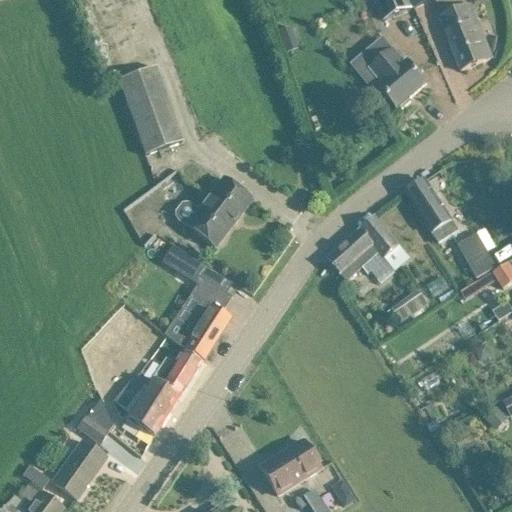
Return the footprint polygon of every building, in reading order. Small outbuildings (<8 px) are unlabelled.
[(412,6),(409,0),(375,0),(383,18),(412,6)] [(471,8),(440,21),(461,74),(493,61),(471,8)] [(290,29),(278,34),(282,44),(294,40),(290,29)] [(272,112),(243,33),(172,59),(200,138),(272,112)] [(393,53),(370,72),(382,86),(378,89),(397,112),(400,109),(402,112),(411,104),(409,102),(426,87),(407,65),(404,67),(393,53)] [(145,159),(182,145),(155,70),(118,84),(145,159)] [(289,104),(272,111),(272,112),(278,128),(296,121),(289,104)] [(290,126),(279,130),(287,149),(298,144),(290,126)] [(251,204),(223,182),(199,213),(191,208),(187,206),(182,207),(175,215),(175,220),(178,223),(186,229),(214,251),(251,204)] [(458,234),(437,200),(426,184),(406,197),(416,214),(438,247),(458,234)] [(375,221),(327,263),(347,285),(363,271),(369,277),(372,274),(380,284),(407,261),(375,221)] [(476,282),(497,271),(477,236),(457,248),(476,282)] [(203,268),(172,249),(164,263),(194,282),(203,268)] [(511,264),(493,276),(504,292),(511,287),(511,264)] [(231,301),(215,290),(204,283),(193,300),(202,306),(186,331),(174,323),(163,339),(203,365),(230,323),(221,317),(231,301)] [(460,296),(465,304),(480,294),(475,287),(460,296)] [(400,325),(427,306),(418,293),(391,312),(400,325)] [(201,368),(184,357),(183,356),(175,368),(165,362),(147,390),(130,378),(113,405),(130,416),(125,423),(153,441),(201,368)] [(112,428),(99,402),(86,421),(85,420),(77,430),(99,447),(112,428)] [(511,402),(503,407),(510,419),(511,418),(511,402)] [(494,434),(508,422),(498,410),(484,421),(494,434)] [(106,462),(90,450),(81,444),(51,486),(76,504),(106,462)] [(302,444),(260,471),(277,499),(320,473),(302,444)] [(338,451),(343,464),(354,460),(348,447),(338,451)] [(18,500),(2,511),(60,511),(57,509),(42,497),(28,487),(19,500),(18,500)] [(324,511),(312,491),(301,498),(310,511),(324,511)] [(342,497),(339,505),(343,511),(354,504),(348,494),(342,497)]
